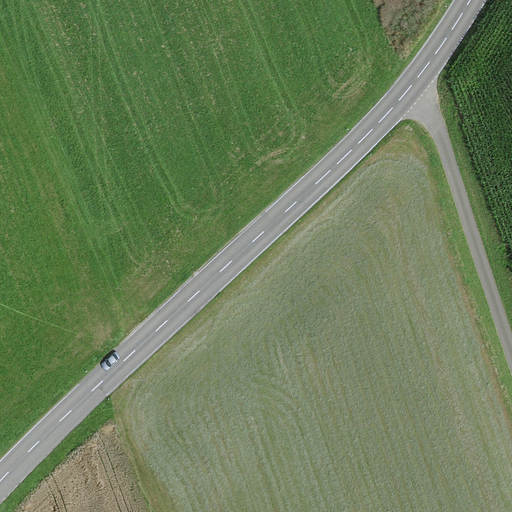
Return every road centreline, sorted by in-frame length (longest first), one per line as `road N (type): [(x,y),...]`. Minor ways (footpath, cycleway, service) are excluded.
road 1 (tertiary): [(470,0),(394,107),(0,483)]
road 2 (track): [(411,86),(435,130),(511,355)]
